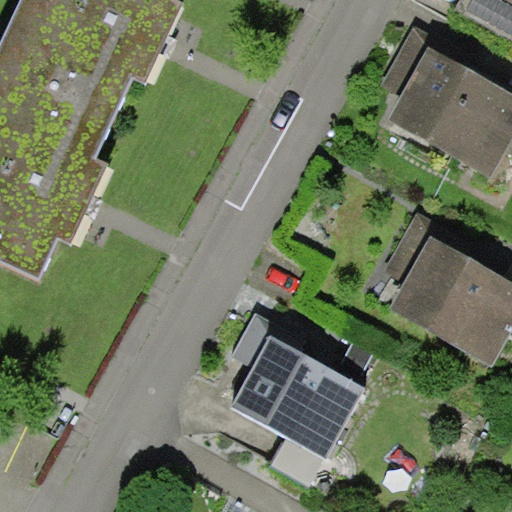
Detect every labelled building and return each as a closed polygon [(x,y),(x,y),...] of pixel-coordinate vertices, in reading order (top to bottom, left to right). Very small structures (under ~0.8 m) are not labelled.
[(172,0),(16,0),(0,37),(0,259),(44,279),(61,241),(74,247),(109,167),(98,163),(135,79),(148,85),(181,9),(171,4),(172,0)] [(511,0),(498,0),(511,8),(511,0)] [(476,183),(511,120),(511,111),(415,56),(375,125),(476,183)] [(475,368),(511,298),(511,289),(424,242),(383,318),(475,368)] [(313,467),(352,401),(252,343),(214,410),(313,467)] [(511,511),(511,486),(496,511),(511,511)]
